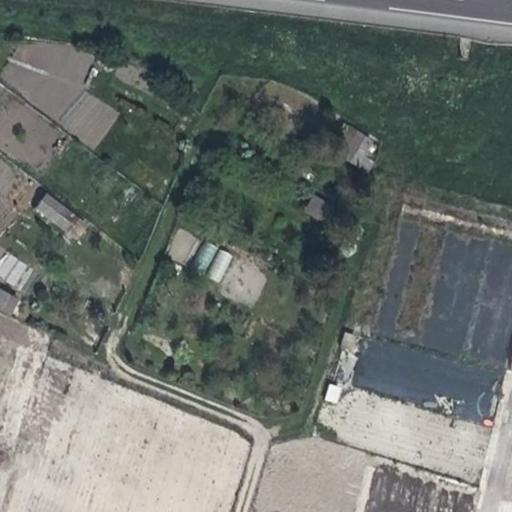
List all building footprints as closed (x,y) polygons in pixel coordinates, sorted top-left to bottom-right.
[(356,132),(340,155),(367,172),(373,162),(363,155),(371,142),(356,132)] [(45,194),(35,208),(76,240),(86,226),(45,194)] [(510,361),(511,353),(511,220),(405,194),(368,336),(507,372),(510,361)] [(313,195),(304,210),(325,223),(334,208),(313,195)] [(221,284),(233,254),(219,249),(207,278),(221,284)] [(10,253),(0,264),(0,274),(17,288),(31,269),(10,253)] [(0,290),(0,309),(4,312),(13,298),(0,290)] [(339,386),(328,383),(323,399),(334,402),(339,386)] [(493,399),(458,392),(454,414),(488,421),(493,399)] [(474,511),(479,494),(474,493),(304,450),(300,464),(268,457),(254,511),(474,511)] [(511,511),(511,450),(496,511),(511,511)]
